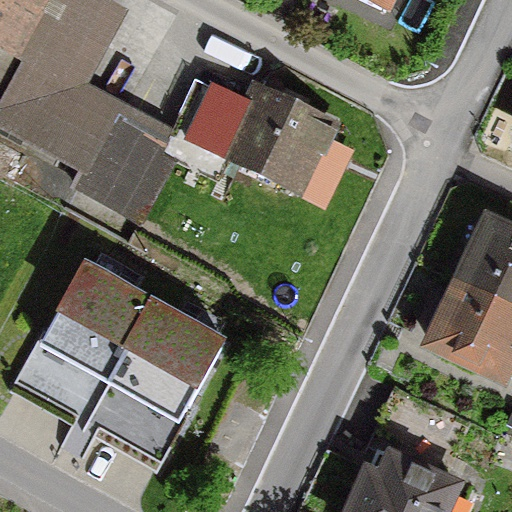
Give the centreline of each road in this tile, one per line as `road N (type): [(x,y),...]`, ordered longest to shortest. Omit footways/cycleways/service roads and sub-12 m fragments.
road 1 (residential): [(447,130),(277,511)]
road 2 (residential): [(447,130),(204,0)]
road 3 (residential): [(507,0),(447,130)]
